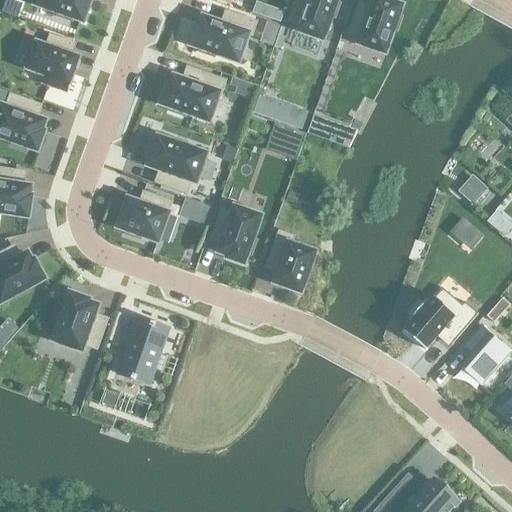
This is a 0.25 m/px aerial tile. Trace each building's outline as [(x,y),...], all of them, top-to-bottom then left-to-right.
[(34,0),(32,6),(84,24),(92,0),(34,0)] [(294,0),(287,21),(299,25),(297,30),(323,39),(331,17),(334,18),(340,3),(336,2),(336,0),(294,0)] [(359,3),(348,34),(361,39),(359,44),(385,53),(393,30),(397,32),(402,17),(398,15),(402,6),(385,0),(374,0),(372,7),(359,3)] [(272,7),(269,18),(280,22),(284,11),(272,7)] [(196,23),(188,47),(239,65),(249,37),(252,38),(257,21),(225,10),(221,22),(202,15),(199,24),(196,23)] [(261,41),(273,44),(277,26),(266,23),(261,41)] [(35,41),(25,70),(70,86),(80,57),(71,54),(74,43),(49,34),(45,45),(35,41)] [(166,83),(158,106),(210,124),(220,96),(221,96),(226,80),(186,66),(182,78),(172,74),(169,84),(166,83)] [(232,78),(229,85),(253,94),(256,87),(232,78)] [(0,103),(0,140),(39,153),(47,130),(44,129),(48,120),(38,117),(42,105),(9,93),(5,105),(0,103)] [(276,124),(267,149),(296,160),(305,134),(276,124)] [(157,135),(145,167),(158,172),(153,184),(186,195),(191,183),(197,185),(208,153),(157,135)] [(0,212),(28,217),(31,197),(29,196),(30,187),(13,184),(15,170),(0,167),(0,212)] [(472,175),(458,191),(473,205),(488,189),(472,175)] [(126,196),(115,229),(159,244),(170,212),(169,212),(173,201),(142,191),(139,201),(126,196)] [(210,224),(216,207),(187,195),(180,213),(210,224)] [(221,208),(210,240),(222,244),(219,252),(229,256),(228,258),(244,264),(247,254),(251,255),(256,240),(252,239),(260,216),(235,207),(233,213),(221,208)] [(461,219),(451,230),(473,248),(482,237),(461,219)] [(278,231),(266,267),(278,272),(274,283),(300,292),(313,257),(315,253),(313,252),(291,244),(294,236),(278,231)] [(6,250),(0,252),(0,301),(1,303),(44,279),(34,260),(32,262),(28,254),(24,256),(13,262),(6,250)] [(405,330),(404,332),(426,350),(427,349),(439,335),(451,345),(478,314),(464,302),(462,304),(442,288),(434,297),(433,297),(434,298),(428,305),(426,304),(426,303),(425,302),(411,319),(412,320),(414,321),(406,331),(405,330)] [(61,318),(53,341),(82,351),(84,345),(97,350),(108,318),(95,314),(98,306),(88,302),(89,300),(70,293),(66,303),(63,301),(57,317),(61,318)] [(494,307),(486,316),(494,323),(502,314),(494,307)] [(168,328),(139,317),(118,375),(148,385),(168,328)] [(8,319),(0,327),(0,348),(18,328),(8,319)] [(474,349),(461,364),(482,383),(494,370),(510,351),(482,326),(467,343),(472,348),(474,349)] [(112,407),(116,396),(105,392),(100,403),(112,407)] [(511,396),(502,408),(511,416),(511,396)] [(453,511),(458,507),(434,486),(425,495),(408,479),(378,511),(453,511)]
